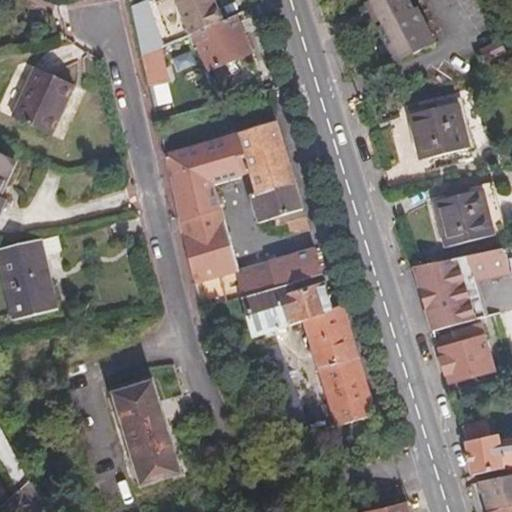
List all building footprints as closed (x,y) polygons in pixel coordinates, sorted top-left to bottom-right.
[(169,0),(185,36),(189,34),(217,23),(207,0),(169,0)] [(395,0),(359,0),(361,2),(359,4),(371,29),(367,31),(384,63),(424,43),(408,10),(402,12),(395,0)] [(217,23),(189,34),(204,72),(245,55),(238,39),(229,18),(217,23)] [(139,22),(128,24),(136,55),(151,49),(147,33),(142,34),(139,22)] [(503,43),(482,55),(488,65),(509,53),(503,43)] [(151,49),(136,55),(143,86),(159,82),(151,49)] [(177,73),(197,66),(192,51),(172,58),(177,73)] [(69,88),(27,70),(6,119),(47,137),(69,88)] [(451,104),(403,116),(408,136),(414,161),(462,149),(451,104)] [(269,125),(155,154),(186,284),(229,273),(208,187),(246,178),(251,196),(244,199),(252,224),(269,219),(272,226),(282,223),(285,232),(304,231),(269,125)] [(0,208),(2,204),(0,203),(0,194),(14,167),(0,160),(0,208)] [(433,225),(438,246),(488,234),(477,190),(427,202),(433,225)] [(55,239),(59,257),(105,247),(101,228),(55,239)] [(33,242),(0,250),(0,295),(6,321),(48,311),(36,258),(54,253),(51,240),(34,244),(33,242)] [(511,251),(494,255),(499,280),(511,277),(511,251)] [(311,253),(231,277),(236,300),(318,277),(311,253)] [(424,304),(433,334),(485,322),(474,285),(499,280),(494,255),(414,270),(424,304)] [(318,277),(236,300),(249,337),(298,323),(329,430),(372,417),(334,294),(325,297),(318,277)] [(449,339),(428,345),(434,367),(439,386),(486,373),(473,327),(448,334),(449,339)] [(267,397),(263,399),(277,446),(304,438),(277,349),(255,356),(267,397)] [(138,485),(177,474),(150,382),(111,393),(138,485)] [(478,427),(454,432),(460,454),(467,477),(511,467),(511,438),(492,442),(490,438),(480,439),(478,427)] [(511,474),(471,483),(476,497),(480,511),(511,502),(511,474)] [(511,511),(511,502),(480,511),(511,511)]
